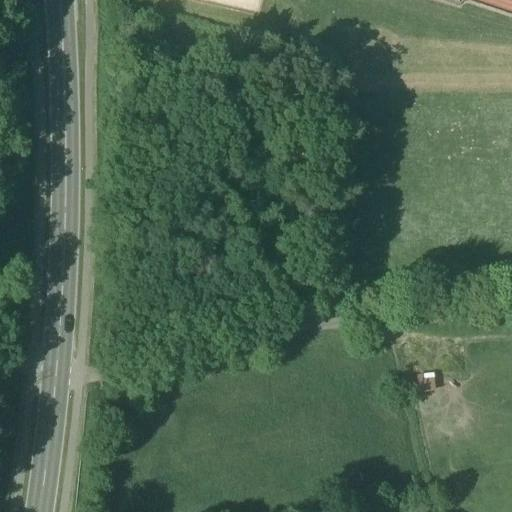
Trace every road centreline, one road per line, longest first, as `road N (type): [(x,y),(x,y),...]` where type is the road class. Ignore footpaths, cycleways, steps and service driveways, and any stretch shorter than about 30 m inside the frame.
road 1 (track): [(511,322),(285,327),(108,378),(36,368),(0,376)]
road 2 (primary): [(42,511),(67,215),(61,0)]
